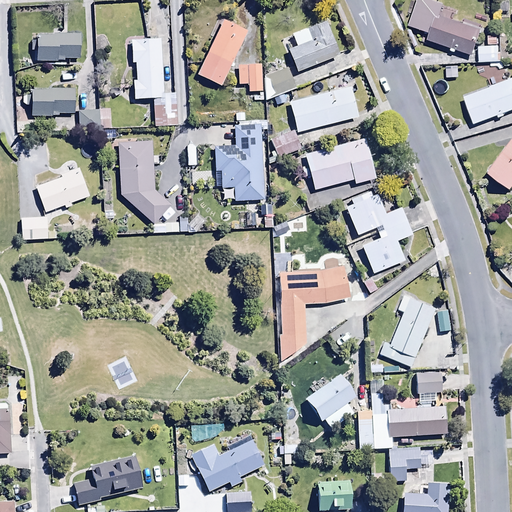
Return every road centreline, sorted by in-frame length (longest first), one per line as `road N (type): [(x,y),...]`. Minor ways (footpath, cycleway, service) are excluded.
road 1 (residential): [(363,0),(448,200),(479,311)]
road 2 (residential): [(479,311),(492,511)]
